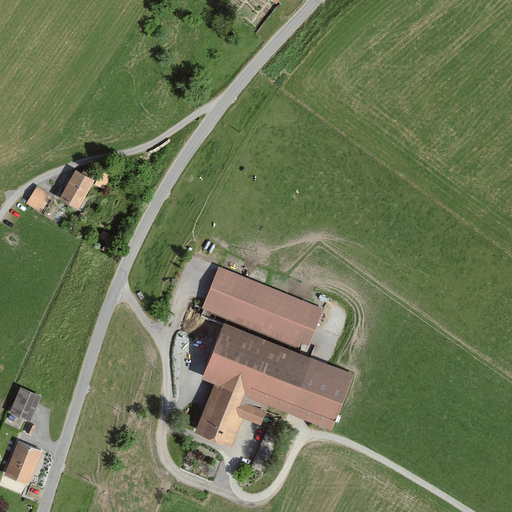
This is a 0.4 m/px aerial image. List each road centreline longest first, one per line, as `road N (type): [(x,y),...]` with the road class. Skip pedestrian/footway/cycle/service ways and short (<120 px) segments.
road 1 (unclassified): [(315,0),(222,103),(149,215),(107,309),(42,511)]
road 2 (track): [(470,511),(360,447),(302,437)]
